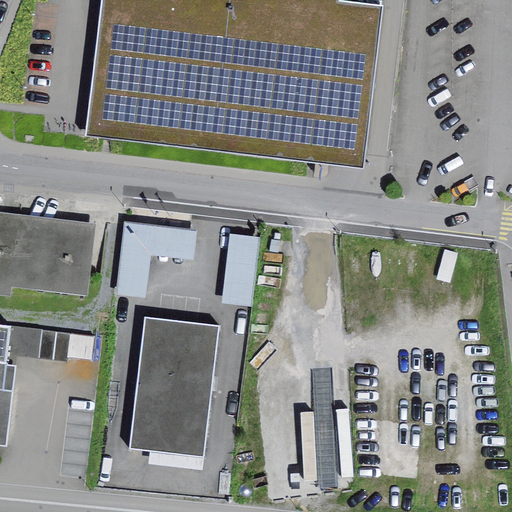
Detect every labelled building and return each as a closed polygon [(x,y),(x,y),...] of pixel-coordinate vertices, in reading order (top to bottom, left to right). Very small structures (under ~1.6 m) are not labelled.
[(102,0),(101,12),(86,140),(325,169),(364,174),(379,49),(384,9),(341,4),(341,0),(102,0)] [(96,226),(0,214),(0,296),(11,298),(12,287),(88,296),(96,226)] [(126,224),(116,295),(146,299),(152,256),(194,262),(198,234),(126,224)] [(258,237),(229,235),(223,304),(252,307),(258,237)] [(219,329),(145,321),(129,451),(150,453),(204,459),(219,329)] [(40,358),(43,331),(10,327),(10,329),(7,354),(40,358)] [(10,329),(0,328),(0,447),(8,449),(17,367),(6,366),(7,354),(10,329)] [(71,334),(43,331),(40,358),(68,361),(71,334)] [(204,459),(150,453),(149,466),(202,472),(204,459)]
